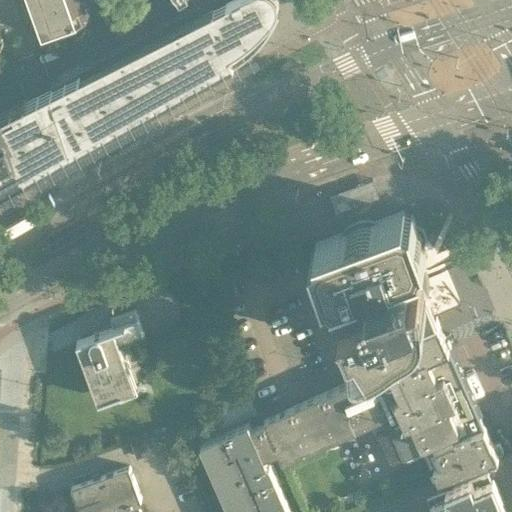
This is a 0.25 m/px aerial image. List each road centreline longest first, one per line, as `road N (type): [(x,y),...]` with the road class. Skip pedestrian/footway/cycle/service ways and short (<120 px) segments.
road 1 (secondary): [(17,295),(150,226),(438,115)]
road 2 (secondary): [(393,45),(0,246)]
road 3 (residential): [(1,511),(17,295)]
road 4 (residential): [(438,115),(511,243)]
